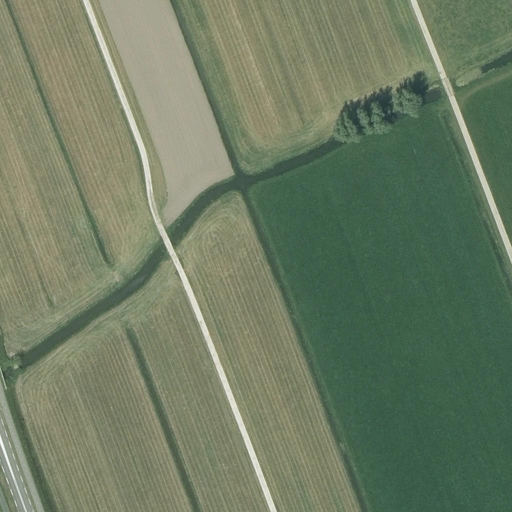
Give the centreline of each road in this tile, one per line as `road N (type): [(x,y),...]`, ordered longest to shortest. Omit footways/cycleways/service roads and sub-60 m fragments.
road 1 (track): [(84,0),(143,155),(155,220),(272,511)]
road 2 (track): [(413,0),(460,124)]
road 3 (unclassified): [(41,511),(0,392)]
